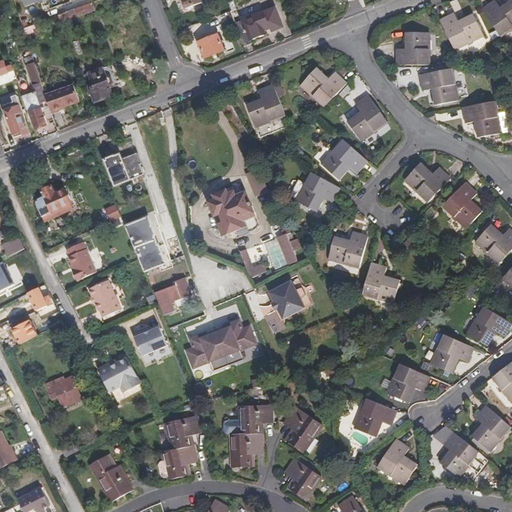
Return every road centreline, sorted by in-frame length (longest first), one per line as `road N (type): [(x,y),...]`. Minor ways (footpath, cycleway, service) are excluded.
road 1 (unknown): [(155,101),(169,132),(188,241),(202,273),(231,301)]
road 2 (residential): [(0,166),(178,91)]
road 3 (residential): [(178,91),(356,23)]
road 4 (residential): [(285,511),(222,488),(169,492),(122,511)]
road 5 (residential): [(73,511),(0,364)]
road 6 (residential): [(390,226),(360,199),(420,128)]
road 7 (residential): [(420,128),(373,82),(356,23)]
